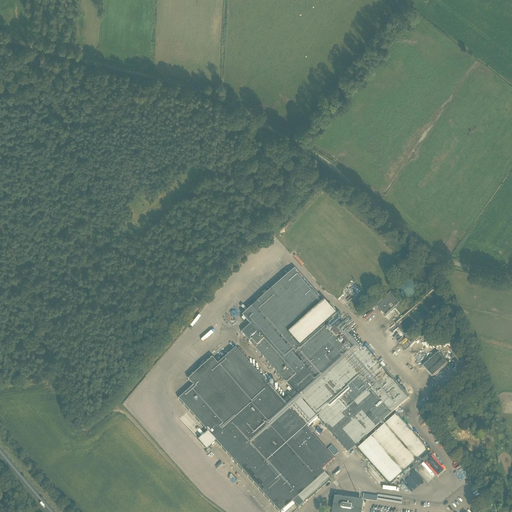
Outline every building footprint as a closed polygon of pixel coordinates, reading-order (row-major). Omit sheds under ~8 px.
[(365,437),(373,430),(383,421),(409,398),(295,270),(242,316),(250,325),(242,333),(288,386),(294,392),(283,402),(235,349),(218,365),(212,359),(188,381),(193,386),(179,400),(209,433),(199,442),(207,450),(208,451),(210,448),(217,443),(277,510),(288,500),(295,494),(303,504),(330,480),(322,470),(334,460),(290,410),(293,408),(309,426),(317,419),(348,453),(356,446),(357,444),(363,439),(365,437)] [(393,289),(406,304),(421,290),(408,276),(393,289)] [(376,306),(385,317),(399,305),(390,294),(376,306)] [(432,377),(447,363),(443,360),(438,353),(423,367),(432,377)] [(357,444),(356,446),(359,449),(358,450),(390,485),(412,465),(417,460),(420,458),(428,451),(396,416),(387,424),(383,421),(373,430),(376,434),(369,440),(365,437),(363,439),(366,443),(361,448),(357,444)] [(499,486),(497,480),(487,484),(490,490),(499,486)] [(405,486),(411,492),(415,489),(409,483),(405,486)] [(334,498),(332,511),(361,511),(363,502),(334,498)]
